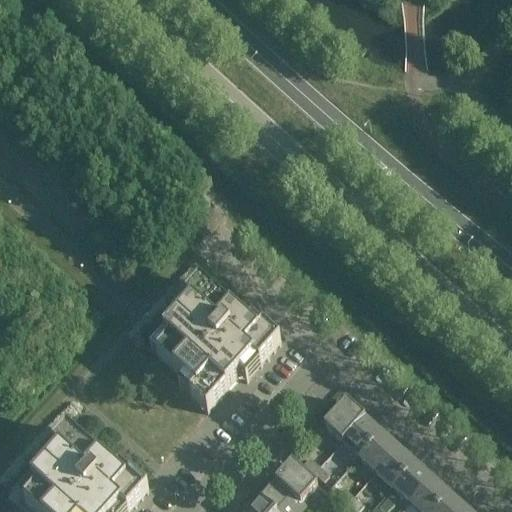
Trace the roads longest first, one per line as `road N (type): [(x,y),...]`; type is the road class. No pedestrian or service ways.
road 1 (secondary): [(511,272),(196,0)]
road 2 (residential): [(500,511),(325,355)]
road 3 (residential): [(182,511),(325,355)]
road 4 (residential): [(325,355),(210,251)]
